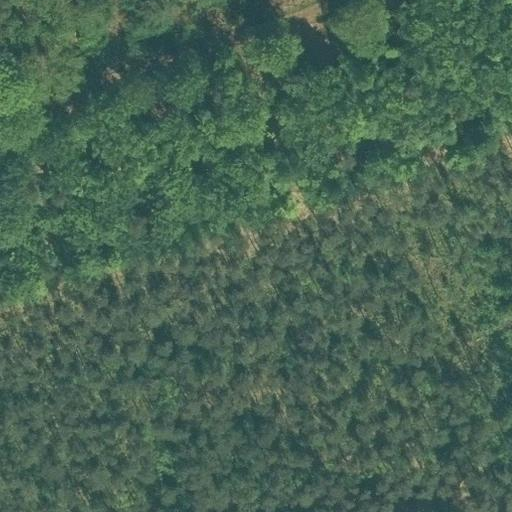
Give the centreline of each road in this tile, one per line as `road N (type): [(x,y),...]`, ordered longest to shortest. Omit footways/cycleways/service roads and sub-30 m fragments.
road 1 (track): [(0,98),(44,111),(365,0)]
road 2 (track): [(0,172),(44,111),(67,0)]
